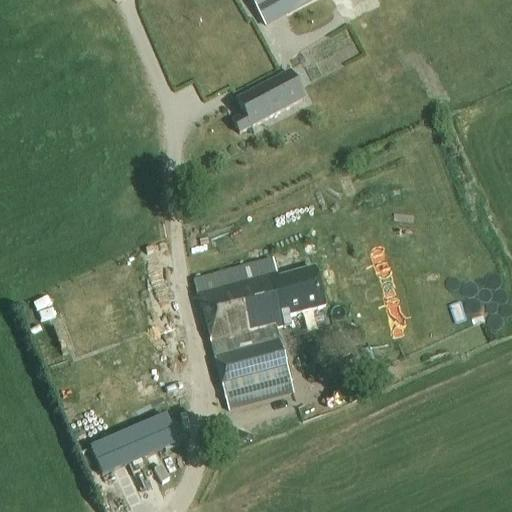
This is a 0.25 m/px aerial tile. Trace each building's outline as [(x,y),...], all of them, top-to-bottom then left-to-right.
[(249,0),(266,30),(319,0),(249,0)] [(240,137),(304,102),(289,74),(236,103),(245,117),(233,123),(240,137)] [(289,320),(326,310),(315,271),(279,282),(273,262),(194,285),(228,413),(294,396),(276,331),(284,329),(284,330),(291,328),(289,320)] [(55,363),(69,359),(54,316),(40,321),(55,363)] [(359,358),(339,366),(343,377),(363,369),(359,358)] [(90,450),(102,479),(178,446),(166,418),(90,450)]
